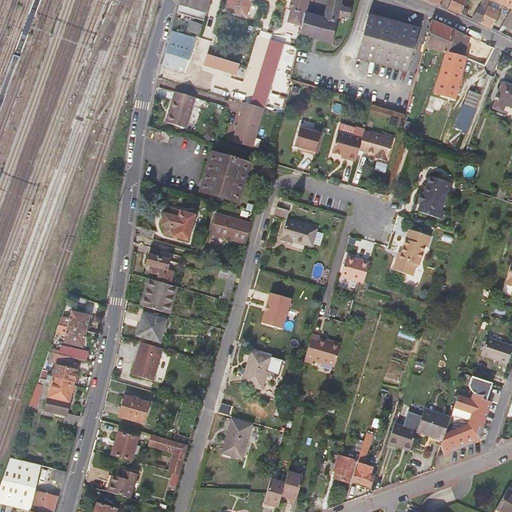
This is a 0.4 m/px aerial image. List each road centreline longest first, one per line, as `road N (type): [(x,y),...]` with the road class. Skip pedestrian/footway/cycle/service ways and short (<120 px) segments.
road 1 (residential): [(169,0),(142,103),(115,306),(66,511)]
road 2 (residential): [(180,511),(268,194),(284,181),(349,198),(372,215)]
road 3 (residential): [(511,444),(351,511)]
